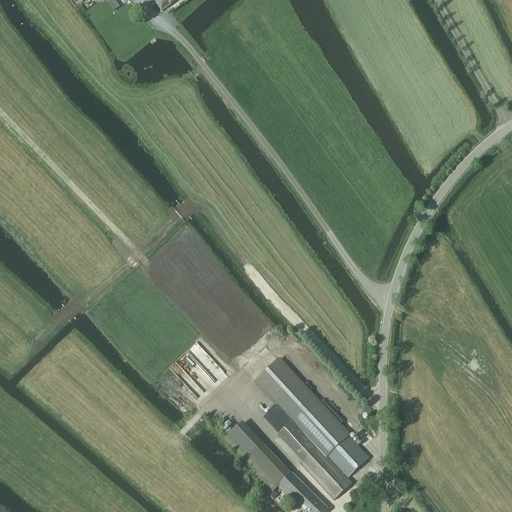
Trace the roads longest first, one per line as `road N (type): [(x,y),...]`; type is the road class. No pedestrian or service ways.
road 1 (unclassified): [(382,511),(390,301),(435,199),(511,123)]
road 2 (track): [(235,409),(240,364),(0,109)]
